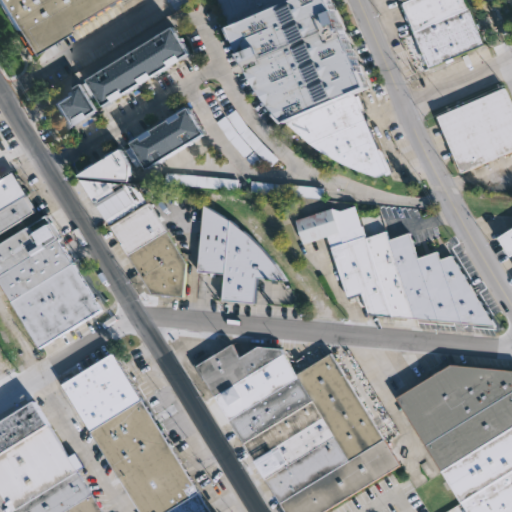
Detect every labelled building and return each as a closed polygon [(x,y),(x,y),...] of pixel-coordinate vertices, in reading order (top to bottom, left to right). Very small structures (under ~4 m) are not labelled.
[(122,0),(35,55),(0,0),(122,0)] [(296,0),(235,26),(224,0),(296,0)] [(339,0),(376,85),(357,94),(293,123),(279,108),(266,92),(254,69),(235,26),(296,0),(339,0)] [(464,0),(482,42),(425,67),(396,0),(464,0)] [(112,99),(103,104),(88,79),(175,26),(190,52),(112,99)] [(85,83),(92,100),(98,98),(91,80),(85,83)] [(91,117),(78,125),(77,123),(68,129),(52,103),(83,83),(99,109),(90,115),(91,117)] [(508,88),(511,97),(511,152),(466,173),(457,152),(453,154),(448,144),(453,142),(451,137),(447,139),(444,133),(449,131),(446,126),(442,129),(439,123),(444,121),(442,116),(508,88)] [(357,94),(389,172),(380,177),(363,172),(339,161),(317,147),(304,135),(293,123),(357,94)] [(187,107),(132,143),(147,167),(203,132),(187,107)] [(125,150),(134,167),(142,162),(132,146),(125,150)] [(124,150),(132,164),(131,181),(80,175),(90,169),(89,167),(97,162),(98,164),(110,157),(109,155),(117,149),(118,151),(123,148),(124,150)] [(0,182),(17,172),(39,210),(0,234),(0,182)] [(237,190),(238,179),(168,173),(167,183),(237,190)] [(138,183),(161,218),(164,216),(167,220),(164,222),(187,264),(184,297),(152,294),(81,177),(138,183)] [(323,187),(251,182),(251,192),(323,197),(323,187)] [(281,266),(289,279),(262,276),(259,303),(226,300),(229,273),(202,271),(208,205),(226,215),(252,235),(281,266)] [(358,205),(361,215),(370,212),(373,220),(364,224),(370,237),(389,231),(392,240),(413,233),(422,258),(441,251),(445,259),(456,255),(500,326),(453,321),(453,325),(417,322),(415,318),(372,314),(365,294),(350,298),(329,236),(306,243),(299,219),(335,208),(343,211),(358,205)] [(95,316),(43,348),(0,277),(0,245),(50,214),(65,239),(63,240),(105,310),(95,316)] [(511,254),(508,257),(496,238),(511,227),(511,254)] [(235,343),(244,358),(263,346),(284,349),(301,375),(335,354),(404,465),(328,511),(289,511),(200,366),(235,343)] [(122,361),(215,511),(143,511),(86,418),(76,423),(66,406),(75,401),(65,384),(117,353),(122,361)] [(511,427),(442,471),(397,397),(452,364),(511,369),(511,427)] [(0,426),(39,402),(73,457),(79,453),(87,466),(81,471),(106,511),(15,511),(0,486),(0,426)] [(511,427),(511,469),(461,502),(442,471),(511,427)] [(511,469),(511,511),(467,511),(461,502),(511,469)]
